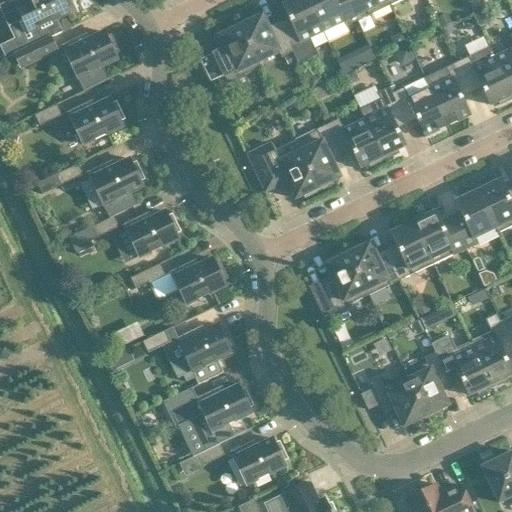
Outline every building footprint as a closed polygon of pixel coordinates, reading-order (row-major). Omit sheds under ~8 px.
[(68,13),(66,8),(70,6),(66,0),(13,0),(35,45),(51,38),(61,33),(55,20),(68,13)] [(316,54),(308,38),(323,31),(307,0),(293,0),(283,5),(288,17),(278,22),(293,52),(297,61),(298,63),(316,54)] [(307,0),(323,31),(344,21),(346,27),(358,21),(347,0),(307,0)] [(347,0),(358,21),(390,6),(387,0),(347,0)] [(479,0),(478,0),(469,5),(473,13),(484,8),(479,0)] [(489,9),(476,14),(482,27),(491,23),(493,17),(489,9)] [(447,13),(437,18),(442,29),(452,24),(447,13)] [(253,15),(238,22),(260,68),(261,68),(258,62),(279,52),(281,58),(284,56),(293,52),(278,22),(281,30),(272,35),(262,15),(254,19),(253,15)] [(218,37),(223,48),(213,54),(230,92),(234,99),(252,90),(245,75),(260,68),(238,22),(224,29),(226,33),(218,37)] [(85,35),(62,46),(78,78),(83,90),(108,78),(102,66),(117,59),(115,54),(119,52),(110,35),(107,37),(104,32),(87,40),(85,35)] [(511,39),(511,49),(495,58),(511,93),(511,36),(511,37),(511,39)] [(56,48),(51,38),(21,52),(14,55),(20,66),(56,48)] [(490,47),(469,57),(457,63),(468,85),(478,80),(490,105),(498,102),(500,105),(511,99),(511,93),(495,58),(490,47)] [(293,52),(284,56),(288,65),(297,61),(293,52)] [(351,55),(338,61),(345,75),(354,70),(358,69),(351,55)] [(457,63),(446,68),(425,78),(448,126),(470,115),(458,90),(468,85),(457,63)] [(354,70),(345,75),(350,85),(359,80),(354,70)] [(314,76),(307,79),(312,90),(323,84),(320,77),(314,76)] [(448,126),(425,78),(393,93),(390,88),(403,116),(413,111),(425,137),(448,126)] [(360,109),(384,160),(399,153),(397,150),(405,146),(393,121),(403,116),(390,88),(378,94),(381,99),(360,109)] [(90,102),(67,113),(83,145),(123,126),(120,121),(124,119),(116,102),(112,104),(110,99),(93,107),(90,102)] [(39,126),(62,115),(57,105),(34,115),(39,126)] [(328,125),(338,147),(348,143),(360,168),(368,164),(370,167),(384,160),(360,109),(359,110),(364,120),(344,130),(339,119),(328,125)] [(295,140),(319,192),(334,185),(332,181),(340,177),(328,152),(338,147),(328,125),(295,140)] [(5,135),(3,148),(17,151),(19,138),(5,135)] [(270,144),(247,155),(265,192),(277,186),(287,181),(295,199),(303,195),(305,199),(319,192),(295,140),(274,151),(270,144)] [(111,162),(87,173),(90,179),(102,203),(103,205),(108,203),(114,216),(135,207),(128,193),(143,186),(140,181),(144,179),(136,162),(132,164),(130,159),(113,167),(111,162)] [(84,175),(78,164),(56,175),(61,186),(84,175)] [(49,178),(38,184),(43,194),(54,189),(49,178)] [(500,180),(478,191),(498,233),(511,226),(511,198),(509,200),(500,180)] [(455,202),(465,221),(455,226),(466,249),(477,243),(474,238),(495,228),(497,234),(498,233),(478,191),(455,202)] [(146,214),(123,225),(139,258),(179,239),(176,234),(180,232),(172,215),(168,216),(166,212),(149,220),(146,214)] [(433,265),(466,249),(455,226),(445,231),(435,212),(413,222),(433,265)] [(92,227),(97,238),(119,227),(114,216),(92,227)] [(390,258),(401,280),(433,265),(413,222),(390,233),(400,253),(390,258)] [(85,230),(70,238),(78,254),(88,249),(91,241),(85,230)] [(361,243),(346,250),(368,296),(401,280),(390,258),(380,262),(370,243),(362,247),(361,243)] [(324,289),(335,312),(368,296),(346,250),(332,257),(333,260),(326,264),(335,284),(324,289)] [(224,281),(228,279),(219,262),(215,263),(213,259),(196,267),(194,261),(171,272),(186,305),(226,286),(224,281)] [(165,275),(160,264),(130,278),(135,289),(165,275)] [(431,314),(420,319),(426,330),(436,325),(457,315),(451,304),(431,314)] [(471,342),(493,388),(507,381),(505,378),(511,374),(511,371),(501,349),(511,344),(500,321),(497,314),(486,320),(490,327),(489,327),(492,332),(471,342)] [(511,315),(500,321),(511,344),(511,343),(511,315)] [(130,326),(110,336),(116,350),(137,340),(130,326)] [(179,338),(176,339),(188,364),(180,369),(183,376),(186,381),(195,377),(198,385),(223,373),(217,360),(232,353),(229,348),(233,346),(225,329),(221,331),(219,326),(202,334),(199,328),(179,338)] [(166,331),(141,343),(146,354),(162,346),(171,342),(166,331)] [(446,375),(456,370),(468,395),(476,392),(478,395),(493,388),(471,342),(457,349),(449,334),(431,343),(436,352),(436,353),(446,375)] [(406,374),(428,419),(442,413),(440,409),(448,405),(436,380),(446,375),(436,353),(424,358),(427,363),(406,374)] [(115,357),(107,361),(112,371),(121,367),(115,357)] [(373,391),(362,396),(368,410),(380,404),(381,407),(392,401),(395,409),(404,427),(412,423),(413,426),(428,419),(406,374),(385,384),(382,378),(370,384),(373,391)] [(197,399),(173,410),(182,427),(191,423),(205,451),(220,444),(235,436),(234,435),(233,436),(227,424),(252,413),(249,408),(253,406),(245,389),(241,391),(239,386),(222,394),(219,388),(197,399)] [(186,391),(163,402),(168,413),(173,410),(197,399),(192,388),(186,391)] [(246,445),(231,452),(246,485),(286,466),(284,461),(287,459),(279,442),(275,444),(273,439),(256,447),(254,441),(246,445)] [(220,444),(198,455),(203,466),(225,455),(220,444)] [(511,496),(511,452),(496,460),(493,458),(484,462),(484,466),(481,467),(498,503),(511,496)] [(310,483),(286,494),(264,504),(268,511),(334,511),(334,510),(332,511),(326,498),(319,501),(310,483)] [(441,495),(436,484),(406,499),(411,510),(410,511),(473,511),(461,486),(441,495)] [(253,499),(239,506),(240,509),(241,511),(257,511),(259,511),(253,499)]
